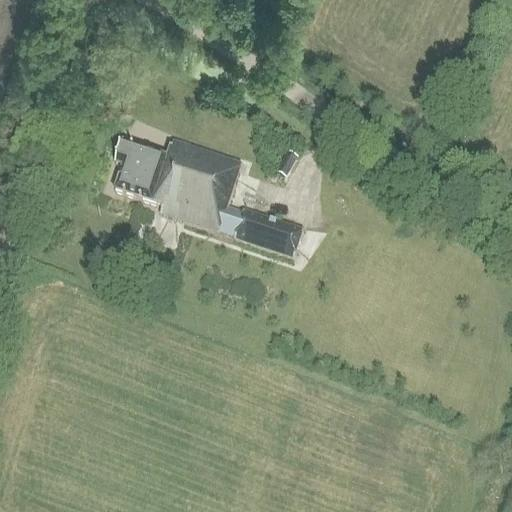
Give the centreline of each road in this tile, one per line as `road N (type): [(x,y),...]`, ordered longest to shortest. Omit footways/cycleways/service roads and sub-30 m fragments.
road 1 (unclassified): [(511,234),(158,0)]
road 2 (tertiary): [(0,256),(72,0)]
